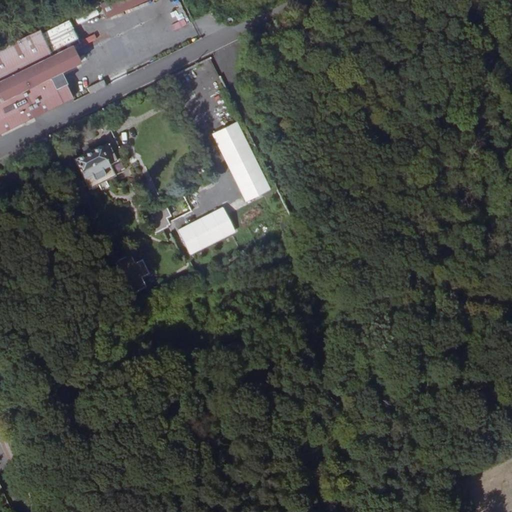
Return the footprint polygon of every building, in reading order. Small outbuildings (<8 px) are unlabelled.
[(107,0),(101,2),(107,18),(151,2),(150,0),(107,0)] [(72,20),(45,32),(54,52),(81,40),(72,20)] [(56,58),(42,29),(0,48),(0,134),(75,98),(63,72),(83,63),(76,48),(56,58)] [(84,45),(98,41),(96,35),(82,38),(84,45)] [(92,93),(108,85),(105,79),(89,87),(92,93)] [(466,127),(471,137),(479,133),(481,137),(509,127),(497,105),(465,121),(467,126),(466,127)] [(211,132),(241,203),(267,192),(237,121),(211,132)] [(479,133),(471,137),(479,154),(487,149),(481,137),(479,133)] [(85,154),(75,159),(84,177),(111,165),(102,146),(92,151),(91,148),(83,152),(85,154)] [(86,188),(80,191),(84,200),(91,197),(86,188)] [(144,215),(153,233),(170,224),(162,207),(144,215)] [(186,255),(233,234),(221,208),(174,229),(186,255)] [(150,274),(144,260),(136,263),(132,255),(117,262),(130,294),(147,287),(143,277),(150,274)] [(157,323),(147,328),(157,350),(168,344),(165,338),(172,335),(168,328),(176,324),(168,308),(160,312),(163,317),(156,320),(157,323)] [(250,342),(246,335),(239,338),(242,346),(250,342)]
